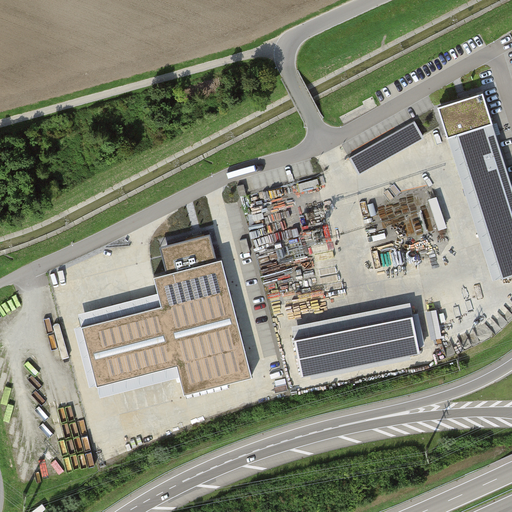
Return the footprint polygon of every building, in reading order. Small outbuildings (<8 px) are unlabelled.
[(493,123),(483,91),(438,105),(448,136),(458,133),(503,277),(511,273),(511,182),(497,135),(494,126),(493,123)] [(415,121),(349,158),(358,172),(424,135),(415,121)] [(244,184),(238,186),(240,196),(247,194),(244,184)] [(440,193),(423,197),(430,229),(447,225),(440,193)] [(218,260),(210,231),(168,241),(175,270),(156,275),(164,305),(82,326),(96,382),(178,361),(186,390),(251,374),(222,259),(218,260)] [(420,350),(412,314),(295,338),(303,374),(420,350)]
